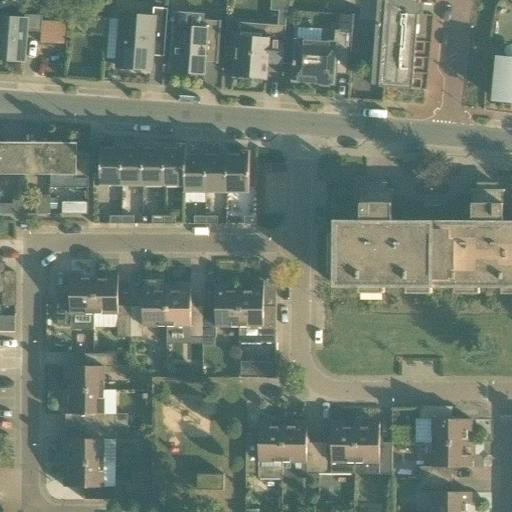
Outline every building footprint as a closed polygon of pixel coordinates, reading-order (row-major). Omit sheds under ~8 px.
[(379,87),(413,90),(419,6),(421,0),(343,0),(361,7),(360,20),(376,21),(375,39),(382,40),(379,77),(372,77),(371,86),(379,86),(379,87)] [(118,68),(150,70),(153,42),(165,43),(168,10),(154,9),(153,16),(122,14),(118,68)] [(352,31),(353,14),(338,13),(337,30),(352,31)] [(26,20),(0,18),(0,58),(23,60),(26,20)] [(172,26),(169,69),(171,69),(171,67),(175,67),(174,72),(204,74),(205,61),(216,62),(216,64),(218,64),(221,21),(219,21),(219,22),(204,20),(203,29),(178,27),(178,28),(174,28),(174,26),(172,26)] [(234,77),(266,79),(267,62),(283,64),(286,26),(270,25),(262,35),(262,39),(237,37),(236,49),(233,49),(232,59),(236,60),(234,77)] [(336,44),(297,41),(295,62),(294,61),(293,66),(295,66),(294,81),(334,84),(335,72),(348,73),(348,75),(349,75),(352,34),(336,33),(336,44)] [(495,100),(511,101),(511,59),(499,58),(495,100)] [(25,174),(26,144),(1,144),(1,174),(25,174)] [(50,174),(50,144),(26,144),(25,174),(50,174)] [(76,153),(76,144),(50,144),(50,174),(75,174),(76,174),(76,171),(76,162),(76,153)] [(122,148),(122,187),(143,187),(143,149),(123,148),(123,144),(122,144),(122,148)] [(143,149),(143,187),(163,187),(164,149),(144,149),(144,144),(143,144),(143,149)] [(164,149),(163,187),(184,187),(185,149),(165,149),(165,144),(164,144),(164,149)] [(206,193),(206,155),(186,155),(186,145),(185,145),(185,149),(184,187),(184,193),(206,193)] [(100,186),(122,187),(122,148),(101,148),(100,175),(100,186)] [(227,193),(227,155),(207,155),(207,151),(206,151),(206,155),(206,193),(227,193)] [(227,151),(227,155),(227,193),(249,194),(249,151),(248,151),(248,155),(228,155),(228,151),(227,151)] [(89,162),(89,154),(76,153),(76,162),(89,162)] [(89,162),(76,162),(76,171),(88,171),(89,162)] [(75,179),(88,179),(88,171),(76,171),(76,174),(75,174),(75,179)] [(75,179),(75,188),(88,188),(88,179),(75,179)] [(384,293),(384,286),(407,286),(407,293),(431,293),(431,286),(432,222),(391,222),(392,196),(392,191),(393,191),(393,190),(393,189),(386,189),(359,189),(359,191),(360,191),(360,204),(360,222),(335,222),(335,286),(360,286),(360,293),(384,293)] [(472,223),(432,222),(431,286),(455,286),(455,293),(479,293),(479,286),(502,286),(502,294),(511,293),(511,222),(503,223),(503,205),(503,192),(504,192),(504,190),(477,190),(470,190),(470,191),(472,191),(472,196),(472,223)] [(86,202),(63,202),(63,214),(86,214),(86,202)] [(206,225),(206,217),(194,217),(194,225),(206,225)] [(206,225),(218,225),(218,217),(206,217),(206,225)] [(245,226),(258,225),(258,217),(244,218),(245,226)] [(2,280),(14,281),(14,272),(2,272),(2,280)] [(70,314),(94,314),(94,279),(82,279),(82,275),(70,275),(70,294),(57,294),(57,326),(70,326),(70,314)] [(131,338),(131,306),(118,306),(118,275),(106,275),(106,279),(94,279),(94,314),(117,314),(117,338),(131,338)] [(2,280),(1,289),(14,289),(14,281),(2,280)] [(167,326),(167,292),(155,292),(155,287),(143,287),(143,306),(131,306),(131,338),(143,338),(143,326),(167,326)] [(203,338),(203,307),(191,307),(191,287),(179,287),(179,292),(167,292),(167,326),(190,327),(190,338),(203,338)] [(239,327),(239,291),(228,291),(228,287),(216,287),(216,307),(203,307),(203,338),(216,338),(216,327),(239,327)] [(239,327),(240,327),(240,344),(276,344),(276,307),(264,307),(264,287),(252,287),(252,291),(239,291),(239,327)] [(1,298),(14,298),(14,289),(1,289),(1,293),(1,298)] [(1,298),(1,306),(14,306),(14,298),(1,298)] [(69,391),(104,391),(104,367),(116,367),(116,354),(84,354),(84,367),(65,367),(65,378),(69,378),(69,391)] [(269,373),(270,361),(240,360),(239,372),(269,373)] [(116,427),(116,414),(104,414),(104,391),(69,391),(69,403),(65,403),(64,415),(84,415),(84,427),(116,427)] [(467,444),(467,432),(471,432),(472,420),(452,420),(452,407),(421,407),(420,420),(432,420),(432,443),(467,444)] [(282,462),(283,427),(271,427),(271,423),(259,423),(259,442),(246,442),(246,473),(259,474),(259,479),(283,479),(283,462),(282,462)] [(282,462),(283,462),(306,462),(306,474),(319,474),(319,443),(307,443),(307,423),(295,423),(295,428),(283,427),(282,462)] [(355,474),(355,463),(355,428),(343,428),(343,423),(332,423),(331,443),(319,443),(319,474),(355,474)] [(355,463),(379,463),(379,475),(392,475),(392,443),(379,443),(379,424),(368,424),(368,428),(355,428),(355,463)] [(69,463),(104,464),(104,440),(116,440),(116,427),(84,427),(84,439),(64,439),(64,451),(69,451),(69,463)] [(420,480),(451,480),(452,467),(471,468),(471,456),(467,456),(467,444),(432,443),(432,467),(420,467),(420,480)] [(69,463),(69,475),(64,475),(64,487),(84,487),(84,500),(115,500),(115,487),(104,487),(104,464),(69,463)] [(196,490),(223,491),(224,475),(197,474),(196,490)] [(466,511),(466,504),(471,504),(471,492),(451,492),(451,480),(420,480),(420,492),(432,493),(431,511),(466,511)]
